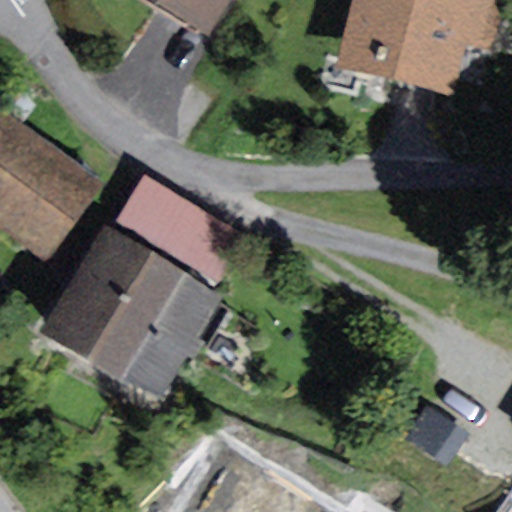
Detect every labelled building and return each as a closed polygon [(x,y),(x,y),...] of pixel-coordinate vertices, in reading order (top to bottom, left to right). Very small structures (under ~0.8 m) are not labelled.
[(225,0),(156,0),(208,30),(225,0)] [(351,0),(335,65),(451,94),(464,44),(492,51),(504,0),(351,0)] [(102,185),(0,108),(0,224),(45,259),(102,185)] [(144,175),(117,221),(219,282),(247,236),(144,175)] [(223,297),(103,226),(39,331),(121,380),(124,375),(163,398),(223,297)] [(164,511),(328,511),(332,506),(198,424),(157,490),(172,499),(164,511)]
